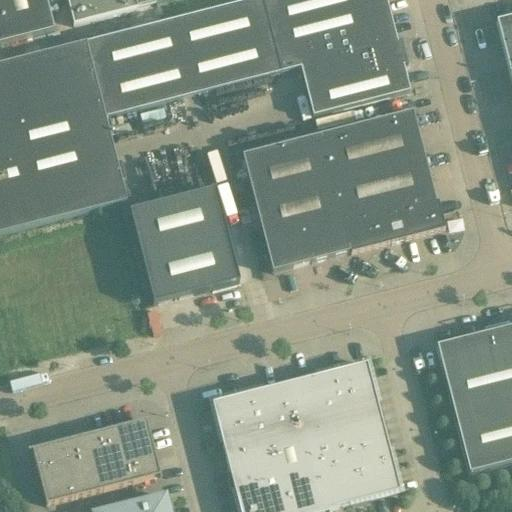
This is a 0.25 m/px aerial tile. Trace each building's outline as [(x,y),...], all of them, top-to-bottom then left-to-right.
[(312,121),(409,96),(384,0),(267,0),(0,68),(0,238),(126,206),(105,123),(300,73),(312,121)] [(0,0),(0,47),(53,34),(44,0),(0,0)] [(64,0),(72,29),(136,13),(133,0),(64,0)] [(143,0),(146,10),(182,0),(143,0)] [(511,20),(495,25),(511,90),(511,20)] [(320,139),(350,256),(350,258),(444,234),(437,206),(435,207),(412,116),(320,139)] [(271,276),(350,256),(320,139),(241,159),(271,276)] [(214,194),(128,216),(152,309),(238,286),(214,194)] [(468,477),(511,466),(511,329),(435,350),(468,477)] [(333,511),(359,505),(399,495),(367,371),(366,367),(289,387),(211,407),(212,411),(222,449),(222,450),(222,452),(233,493),(238,511),(333,511)] [(107,434),(121,490),(159,480),(145,424),(107,434)] [(69,444),(83,499),(121,490),(107,434),(69,444)] [(45,509),(83,499),(69,444),(31,453),(45,509)] [(167,511),(164,499),(114,511),(167,511)]
